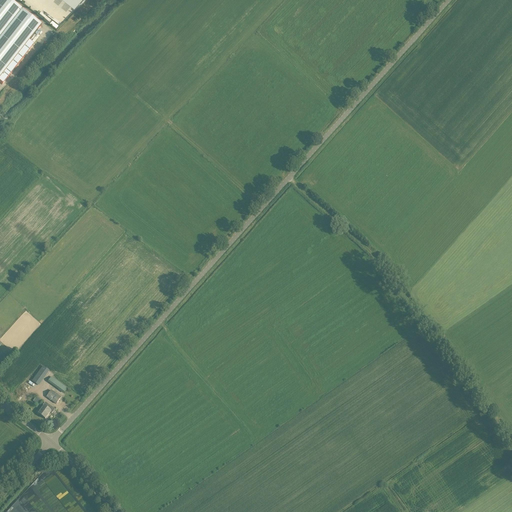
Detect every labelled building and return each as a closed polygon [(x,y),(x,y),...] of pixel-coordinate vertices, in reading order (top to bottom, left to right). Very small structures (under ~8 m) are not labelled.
[(0,0),(0,78),(41,26),(8,0),(0,0)] [(41,15),(51,23),(53,21),(60,26),(72,9),(61,1),(49,17),(43,13),(41,15)] [(44,366),(34,382),(41,386),(51,370),(44,366)] [(66,394),(69,388),(53,376),(49,382),(66,394)] [(61,398),(51,391),(46,397),(56,405),(61,398)] [(40,405),(43,401),(38,396),(34,400),(40,405)] [(50,413),(52,414),(55,410),(45,402),(43,405),(44,406),(38,414),(45,419),(50,413)]
